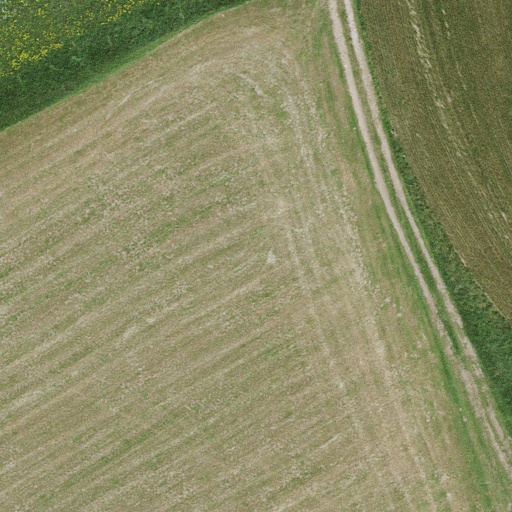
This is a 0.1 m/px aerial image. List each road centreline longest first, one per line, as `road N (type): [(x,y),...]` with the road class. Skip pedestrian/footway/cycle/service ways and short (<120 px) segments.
road 1 (track): [(340,0),(360,95),(404,214)]
road 2 (track): [(511,404),(404,214)]
